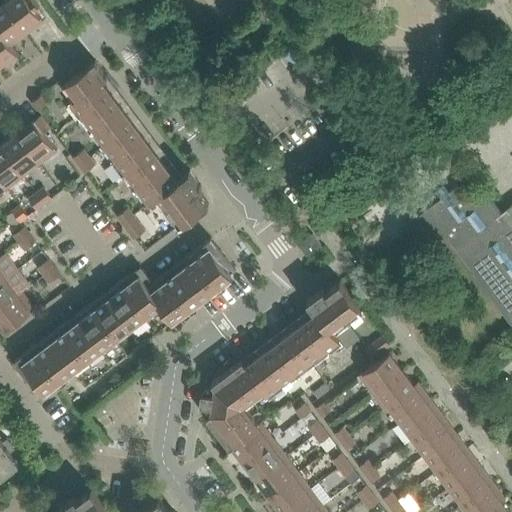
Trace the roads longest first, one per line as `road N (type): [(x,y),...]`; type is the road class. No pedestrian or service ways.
road 1 (residential): [(161,462),(174,370),(189,350),(283,281),(290,261),(111,21)]
road 2 (residential): [(16,511),(82,464),(150,472),(161,462)]
road 3 (residential): [(0,105),(111,21)]
